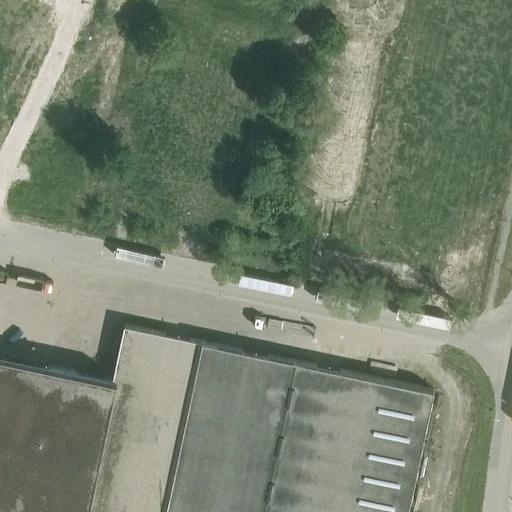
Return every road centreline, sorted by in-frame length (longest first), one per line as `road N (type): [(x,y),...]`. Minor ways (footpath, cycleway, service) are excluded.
road 1 (unclassified): [(511,349),(0,237)]
road 2 (residential): [(0,176),(78,0)]
